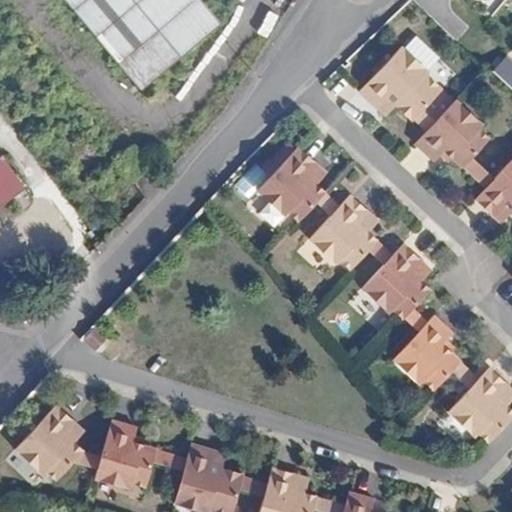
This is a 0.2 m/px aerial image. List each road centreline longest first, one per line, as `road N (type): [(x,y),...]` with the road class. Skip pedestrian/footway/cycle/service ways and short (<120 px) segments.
road 1 (residential): [(51,340),(70,357),(470,480),(511,433)]
road 2 (residential): [(51,340),(296,75)]
road 3 (residential): [(511,318),(472,282),(484,260),(296,75)]
